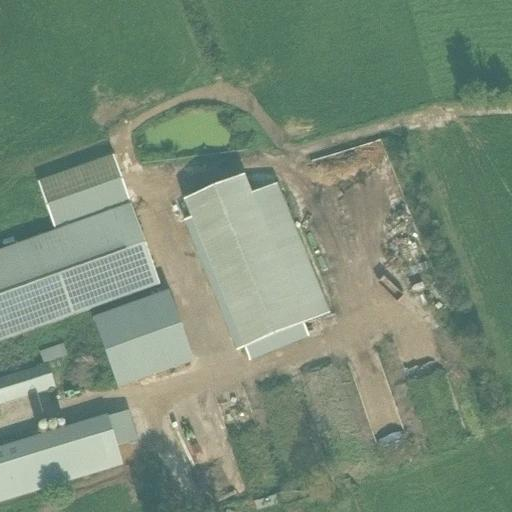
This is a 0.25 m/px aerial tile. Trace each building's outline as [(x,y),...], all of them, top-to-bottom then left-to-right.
[(243,178),(183,202),(244,351),(303,326),(250,196),(243,178)] [(0,342),(159,286),(130,206),(0,252),(0,342)] [(390,266),(401,224),(386,221),(376,263),(390,266)] [(51,374),(56,389),(104,373),(100,358),(86,362),(84,354),(65,360),(68,368),(51,374)] [(60,355),(46,358),(48,369),(62,366),(60,355)] [(42,368),(0,380),(0,405),(49,390),(42,368)] [(0,501),(122,465),(108,418),(13,447),(11,440),(0,442),(0,501)]
